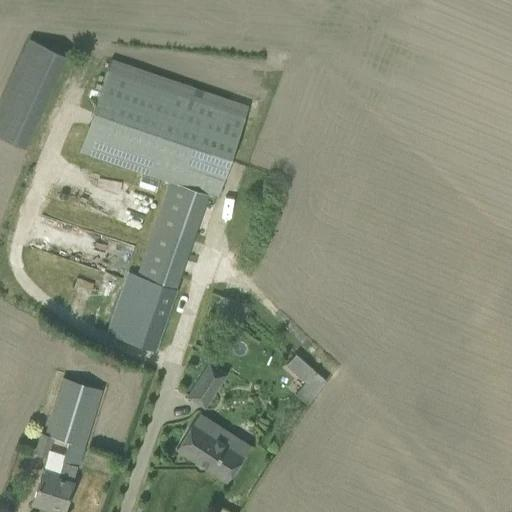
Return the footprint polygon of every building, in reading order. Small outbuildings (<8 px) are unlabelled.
[(28,35),(0,104),(0,134),(32,147),(70,52),(28,35)] [(86,131),(79,150),(170,181),(136,275),(174,289),(176,285),(181,270),(184,261),(208,194),(217,197),(229,161),(230,159),(244,118),(225,111),(140,82),(108,71),(107,70),(92,113),(88,124),(86,131)] [(129,273),(108,333),(153,349),(174,289),(136,275),(129,273)] [(225,319),(239,321),(242,298),(220,294),(216,323),(203,321),(200,341),(221,345),(225,319)] [(287,365),(299,376),(308,366),(296,355),(287,365)] [(226,373),(209,363),(187,396),(204,407),(226,373)] [(44,434),(44,435),(53,437),(69,442),(83,446),(101,389),(82,383),(62,377),(44,434)] [(247,449),(196,417),(176,448),(226,481),(247,449)] [(41,434),(35,452),(47,456),(53,437),(44,435),(41,434)] [(39,480),(33,499),(64,509),(83,446),(69,442),(59,476),(42,471),(42,472),(39,480)]
